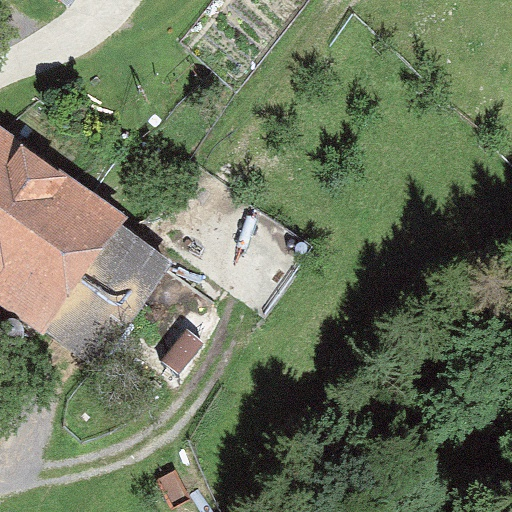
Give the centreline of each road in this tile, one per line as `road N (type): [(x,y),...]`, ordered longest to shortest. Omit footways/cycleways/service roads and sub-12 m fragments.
road 1 (track): [(0,483),(139,448),(186,405)]
road 2 (track): [(110,3),(0,73)]
